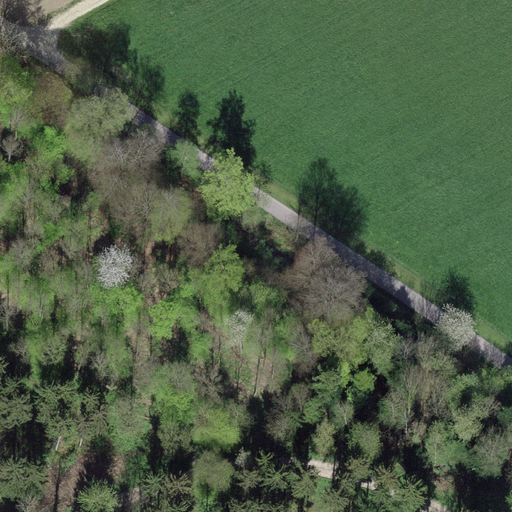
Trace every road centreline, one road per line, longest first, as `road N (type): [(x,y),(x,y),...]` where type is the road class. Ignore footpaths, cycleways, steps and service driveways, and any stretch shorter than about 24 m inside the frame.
road 1 (residential): [(0,28),(511,371)]
road 2 (track): [(437,511),(352,476),(282,465),(188,476),(90,511)]
